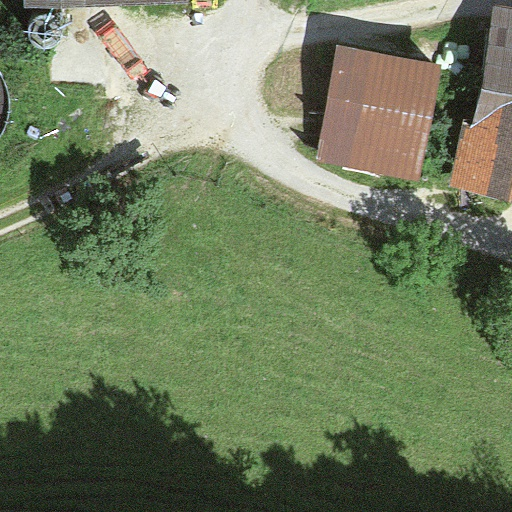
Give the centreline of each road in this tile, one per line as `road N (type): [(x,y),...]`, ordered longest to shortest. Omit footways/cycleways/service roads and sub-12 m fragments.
road 1 (track): [(239,0),(219,149),(356,204),(511,252)]
road 2 (track): [(0,220),(176,147),(219,149)]
road 3 (track): [(454,0),(425,14),(237,33)]
